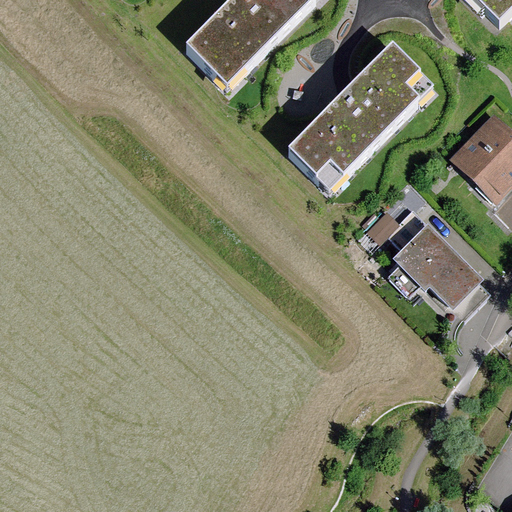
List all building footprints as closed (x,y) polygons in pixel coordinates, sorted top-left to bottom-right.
[(239,0),(185,55),(227,95),(320,0),(239,0)] [(511,0),(469,0),(500,30),(511,18),(511,0)] [(351,93),(288,156),(329,197),(434,92),(393,51),(351,93)] [(511,189),(511,142),(494,124),(455,162),(497,204),(511,189)] [(389,208),(368,228),(381,241),(402,222),(389,208)] [(384,242),(394,252),(424,220),(414,211),(384,242)] [(490,297),(429,235),(397,267),(426,296),(433,289),(465,322),(490,297)]
